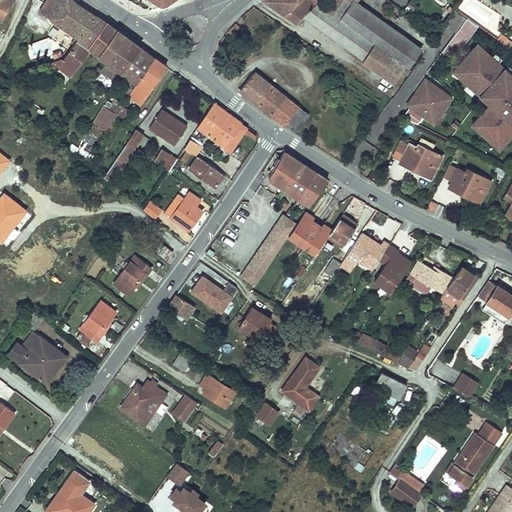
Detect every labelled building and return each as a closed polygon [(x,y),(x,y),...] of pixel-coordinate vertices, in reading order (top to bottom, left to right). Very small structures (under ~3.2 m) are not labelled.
[(0,0),(0,19),(2,21),(13,0),(0,0)] [(47,0),(40,11),(49,16),(59,0),(47,0)] [(59,0),(49,16),(49,17),(79,37),(82,32),(94,40),(106,22),(72,0),(59,0)] [(152,0),(164,9),(175,0),(152,0)] [(262,0),(285,16),(297,4),(293,0),(262,0)] [(318,0),(293,0),(297,4),(306,14),(318,4),(321,2),(318,0)] [(334,0),(327,10),(339,19),(351,2),(352,0),(355,0),(357,1),(357,0),(334,0)] [(462,0),(456,0),(447,13),(451,17),(455,11),(461,3),(463,0),(462,0)] [(351,2),(339,19),(340,20),(350,26),(375,45),(392,57),(404,41),(351,2)] [(297,4),(285,16),(297,24),(303,17),(306,14),(297,4)] [(306,14),(303,17),(328,35),(340,20),(339,19),(327,10),(318,4),(306,14)] [(451,17),(446,25),(456,32),(467,18),(455,11),(451,17)] [(478,26),(467,18),(456,32),(448,44),(441,52),(452,60),(478,26)] [(340,20),(328,35),(338,42),(349,27),(340,20)] [(55,60),(47,64),(49,70),(57,67),(68,63),(75,68),(76,69),(91,48),(108,60),(116,48),(124,53),(133,41),(115,28),(106,22),(94,40),(82,32),(79,37),(64,59),(63,58),(56,60),(55,60)] [(235,23),(228,32),(232,35),(239,26),(235,23)] [(349,27),(338,42),(364,60),(374,45),(375,45),(350,26),(349,27)] [(188,28),(181,33),(185,40),(192,34),(188,28)] [(503,35),(499,40),(504,43),(508,38),(503,35)] [(116,48),(108,60),(121,70),(120,72),(123,74),(123,73),(141,47),(133,41),(124,53),(116,48)] [(404,41),(392,57),(408,68),(419,52),(404,41)] [(295,42),(288,52),(298,59),(305,49),(295,42)] [(511,134),(511,74),(477,43),(453,71),(490,104),(472,124),(500,148),(511,134)] [(364,60),(363,61),(373,69),(385,53),(374,45),(364,60)] [(141,47),(123,73),(134,81),(129,89),(133,92),(155,57),(141,47)] [(53,54),(55,60),(56,60),(62,58),(60,51),(53,54)] [(385,53),(373,69),(393,83),(404,67),(385,53)] [(133,92),(130,95),(143,104),(167,66),(155,57),(133,92)] [(68,63),(57,67),(68,74),(75,68),(68,63)] [(241,91),(272,115),(286,97),(255,73),(241,91)] [(452,98),(425,79),(407,105),(410,107),(403,116),(418,124),(423,116),(434,123),(452,98)] [(286,97),(272,115),(296,132),(308,115),(286,97)] [(118,115),(122,109),(124,105),(125,104),(117,98),(110,109),(118,115)] [(198,128),(226,147),(225,148),(230,151),(232,150),(246,129),(246,126),(242,123),(243,122),(230,113),(215,102),(198,128)] [(110,109),(100,125),(108,130),(117,117),(118,115),(110,109)] [(118,115),(117,117),(122,120),(127,112),(122,109),(118,115)] [(162,110),(150,128),(175,144),(187,127),(162,110)] [(461,124),(456,120),(451,126),(456,130),(461,124)] [(142,138),(136,146),(142,150),(148,142),(142,138)] [(185,148),(187,149),(192,153),(196,155),(202,146),(191,139),(185,148)] [(403,155),(409,144),(402,140),(396,152),(403,155)] [(399,162),(423,174),(425,170),(433,174),(442,156),(418,144),(416,147),(409,144),(403,155),(399,162)] [(164,149),(156,161),(164,166),(172,154),(164,149)] [(187,149),(181,159),(186,161),(192,153),(187,149)] [(303,164),(284,152),(268,179),(298,200),(309,206),(314,199),(326,179),(303,164)] [(164,166),(169,170),(172,167),(178,158),(172,154),(164,166)] [(224,174),(198,157),(189,170),(215,188),(224,174)] [(449,187),(473,198),(475,195),(482,198),(491,180),(467,168),(465,171),(458,168),(449,187)] [(201,213),(195,208),(197,205),(201,199),(189,191),(184,199),(172,216),(190,229),(201,213)] [(178,195),(166,212),(172,216),(184,199),(178,195)] [(437,205),(430,202),(426,210),(430,212),(434,212),(437,205)] [(197,205),(195,208),(201,213),(204,210),(197,205)] [(148,206),(145,210),(155,218),(158,213),(148,206)] [(359,223),(343,212),(339,219),(355,229),(359,223)] [(296,225),(283,216),(278,222),(292,231),(293,230),(296,225)] [(292,231),(287,238),(314,256),(329,234),(321,229),(309,221),(302,216),(296,225),(293,230),(292,231)] [(331,231),(329,234),(345,244),(355,229),(339,219),(331,231)] [(292,231),(278,222),(265,242),(278,251),(287,238),(292,231)] [(341,264),(340,264),(350,271),(358,260),(373,269),(388,245),(382,241),(379,246),(373,241),(370,246),(365,243),(368,238),(361,233),(341,264)] [(161,242),(156,249),(167,259),(173,251),(161,242)] [(278,251),(265,242),(261,249),(274,258),(278,251)] [(398,254),(399,253),(389,246),(380,260),(386,264),(375,282),(391,292),(409,265),(396,256),(398,254)] [(396,256),(409,265),(411,262),(398,254),(396,256)] [(129,294),(135,285),(139,279),(141,280),(151,267),(135,255),(114,283),(129,294)] [(330,276),(331,277),(335,271),(338,267),(340,264),(341,264),(333,259),(322,276),(328,279),(330,276)] [(419,261),(410,274),(406,281),(426,294),(430,287),(442,294),(452,277),(437,268),(435,271),(419,261)] [(461,266),(460,268),(470,275),(472,273),(461,266)] [(460,268),(446,289),(443,294),(442,294),(441,295),(439,298),(452,307),(455,302),(459,297),(463,300),(478,277),(472,273),(470,275),(460,268)] [(223,314),(234,294),(200,275),(189,295),(223,314)] [(319,281),(324,284),(328,279),(322,276),(319,281)] [(475,302),(483,308),(487,303),(509,317),(511,312),(511,296),(489,281),(475,302)] [(176,292),(167,306),(186,319),(194,306),(176,292)] [(107,326),(106,325),(109,320),(116,311),(101,300),(80,328),(97,340),(107,326)] [(487,303),(483,308),(505,322),(509,317),(487,303)] [(251,308),(238,327),(266,344),(276,328),(268,323),(270,320),(251,308)] [(26,322),(34,328),(35,329),(44,317),(32,309),(24,321),(26,322)] [(26,322),(24,326),(32,331),(34,328),(26,322)] [(63,324),(61,328),(68,332),(70,328),(63,324)] [(23,346),(24,347),(29,351),(40,336),(33,331),(23,346)] [(404,352),(393,348),(363,332),(356,342),(394,362),(397,363),(404,352)] [(85,335),(80,342),(87,346),(92,340),(85,335)] [(24,347),(15,358),(43,380),(63,353),(40,336),(29,351),(24,347)] [(9,353),(15,358),(24,347),(23,346),(18,342),(9,353)] [(406,368),(408,368),(415,370),(431,347),(424,343),(419,351),(409,345),(404,352),(397,363),(406,368)] [(63,353),(43,380),(47,382),(67,356),(63,353)] [(180,354),(173,363),(185,371),(192,361),(180,354)] [(306,356),(282,390),(308,409),(318,396),(305,386),(319,367),(306,356)] [(382,373),(375,387),(399,400),(407,385),(382,373)] [(201,385),(207,388),(210,391),(207,396),(225,407),(235,392),(208,374),(201,385)] [(463,375),(454,388),(471,396),(478,385),(479,384),(463,375)] [(127,398),(121,406),(146,423),(167,394),(156,386),(158,383),(152,379),(150,382),(146,379),(141,387),(138,391),(135,389),(128,399),(127,398)] [(187,395),(182,403),(189,409),(195,401),(187,395)] [(0,425),(4,428),(15,412),(0,401),(0,425)] [(262,425),(265,421),(274,408),(265,402),(257,415),(260,417),(257,421),(262,425)] [(489,406),(484,403),(483,405),(479,411),(484,414),(489,406)] [(274,408),(265,421),(269,424),(278,411),(274,408)] [(456,465),(449,474),(458,480),(453,487),(461,493),(466,485),(494,446),(491,443),(500,430),(488,422),(479,435),(475,433),(454,464),(456,465)] [(500,430),(491,443),(494,446),(503,432),(500,430)] [(214,457),(223,445),(216,439),(207,451),(214,457)] [(446,471),(449,474),(456,465),(454,464),(452,462),(446,471)] [(180,484),(189,472),(177,464),(167,477),(180,484)] [(394,466),(389,473),(399,479),(404,472),(394,466)] [(70,486),(51,511),(88,511),(95,503),(81,493),(89,482),(75,471),(66,483),(70,486)] [(418,482),(404,472),(399,479),(401,481),(413,489),(418,482)] [(393,493),(415,509),(424,497),(419,493),(417,491),(413,489),(401,481),(393,493)] [(424,486),(418,482),(413,489),(417,491),(419,493),(424,486)] [(47,510),(49,511),(51,511),(70,486),(66,483),(47,510)] [(180,484),(167,503),(181,511),(201,511),(208,502),(180,484)] [(511,511),(511,489),(507,486),(491,511),(492,511),(511,511)]
